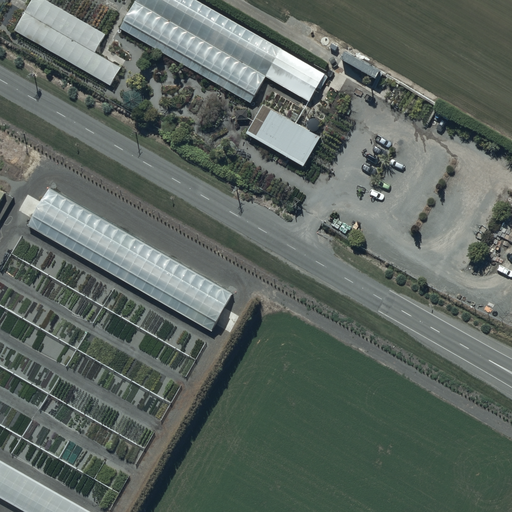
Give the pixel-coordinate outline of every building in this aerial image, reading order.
[(44,0),(33,0),(15,32),(111,89),(133,52),(44,0)] [(69,0),(111,24),(124,0),(69,0)] [(325,75),(194,0),(138,0),(120,31),(252,106),(267,79),(311,104),(319,90),(321,91),(327,80),(324,78),(325,75)] [(328,42),(311,31),(308,35),(305,39),(321,51),(328,42)] [(382,70),(346,51),(345,54),(342,52),(339,58),(343,60),(341,64),(377,84),(381,78),(382,70)] [(307,110),(273,91),(247,138),(305,170),(321,140),(297,127),(307,110)] [(248,109),(236,109),(236,119),(248,119),(248,109)] [(317,117),(315,117),(314,117),(313,117),(312,117),(311,117),(311,118),(310,118),(309,119),(309,120),(308,120),(308,121),(308,122),(308,123),(308,124),(308,125),(308,126),(309,127),(309,128),(310,128),(311,129),(312,129),(313,129),(313,130),(314,130),(315,130),(315,129),(316,129),(317,129),(318,128),(319,128),(319,127),(320,126),(320,125),(321,124),(321,123),(321,122),(320,122),(320,121),(320,120),(320,119),(319,119),(318,118),(318,117),(317,117)]
